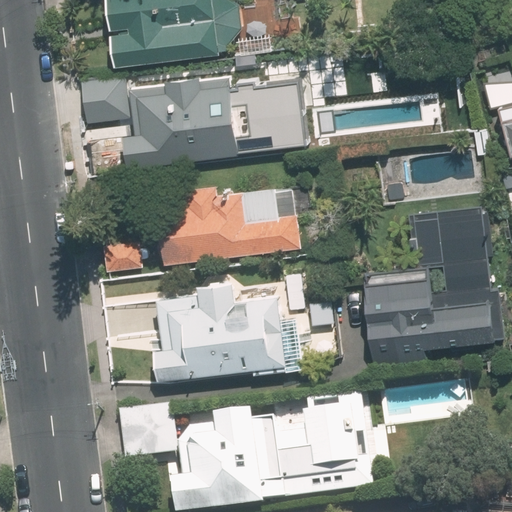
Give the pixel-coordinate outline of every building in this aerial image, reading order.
[(110,0),(118,63),(225,51),(224,48),(231,47),(230,43),(246,23),(243,0),(110,0)] [(134,115),(128,70),(85,75),(90,120),(134,115)] [(132,162),(311,140),(303,75),(234,83),(233,73),(205,76),(205,71),(169,76),(170,81),(132,85),(138,130),(128,131),(132,162)] [(511,100),(501,103),(511,143),(511,100)] [(408,198),(405,153),(382,155),(385,200),(408,198)] [(169,260),(305,244),(298,184),(279,186),(279,184),(221,191),(220,182),(161,189),(169,260)] [(494,285),(486,201),(413,208),(418,263),(387,266),(390,290),(373,292),(381,366),(429,361),(428,344),(500,337),(496,305),(505,304),(503,285),(494,285)] [(109,269),(146,265),(142,238),(106,242),(109,269)] [(164,375),(292,360),(283,290),(241,295),(238,274),(201,278),(203,288),(161,293),(167,343),(160,344),(164,375)] [(377,485),(365,389),(309,396),(311,408),(307,409),(309,423),(281,426),(279,415),(258,417),(256,407),(217,412),(219,422),(194,426),(181,441),(185,467),(181,467),(180,460),(167,462),(170,482),(176,481),(180,511),(186,511),(269,502),(269,498),(377,485)] [(181,451),(175,401),(123,407),(128,457),(181,451)] [(460,511),(455,503),(444,510),(445,511),(460,511)]
